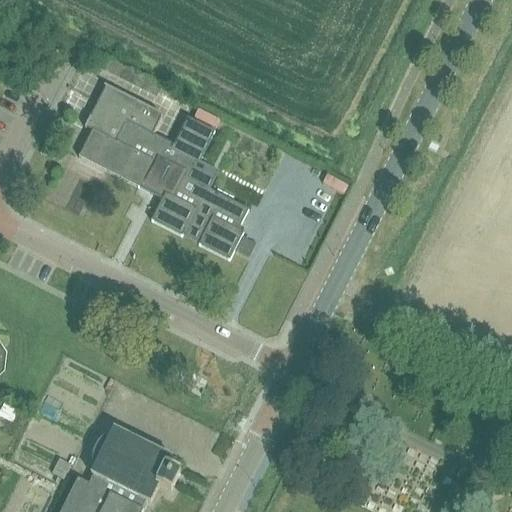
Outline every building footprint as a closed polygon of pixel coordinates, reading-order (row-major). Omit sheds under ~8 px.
[(135,76),(105,60),(99,71),(130,87),(135,76)] [(85,131),(92,135),(79,160),(126,184),(129,179),(132,181),(154,137),(161,124),(159,117),(106,90),(85,131)] [(161,97),(157,105),(173,113),(177,105),(161,97)] [(187,103),(183,113),(208,124),(213,115),(187,103)] [(129,179),(126,184),(162,203),(151,224),(176,237),(178,233),(191,240),(189,244),(229,264),(234,254),(248,261),(255,247),(242,240),(243,237),(237,234),(248,213),(209,193),(219,174),(200,164),(214,135),(187,121),(174,147),(154,137),(132,181),(129,179)] [(46,142),(39,156),(50,161),(56,147),(46,142)] [(0,415),(2,417),(8,402),(0,399),(0,415)] [(93,456),(92,464),(93,464),(97,466),(91,477),(93,478),(89,487),(78,482),(62,511),(142,511),(146,504),(150,507),(159,489),(171,495),(181,476),(168,470),(172,462),(113,433),(107,445),(103,443),(104,443),(103,442),(97,448),(93,456)] [(60,461),(52,476),(63,482),(71,467),(60,461)]
